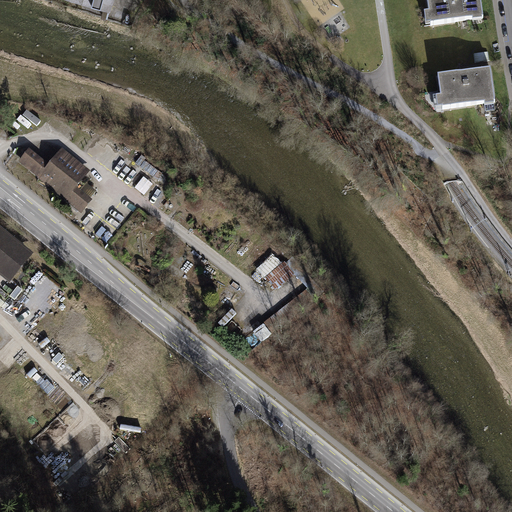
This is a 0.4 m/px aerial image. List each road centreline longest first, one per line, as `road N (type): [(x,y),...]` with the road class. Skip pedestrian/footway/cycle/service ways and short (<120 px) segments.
road 1 (track): [(0,150),(56,134),(264,295)]
road 2 (primary): [(245,391),(0,190)]
road 3 (primary): [(393,511),(245,391)]
road 4 (unclassified): [(254,511),(228,440),(245,391)]
